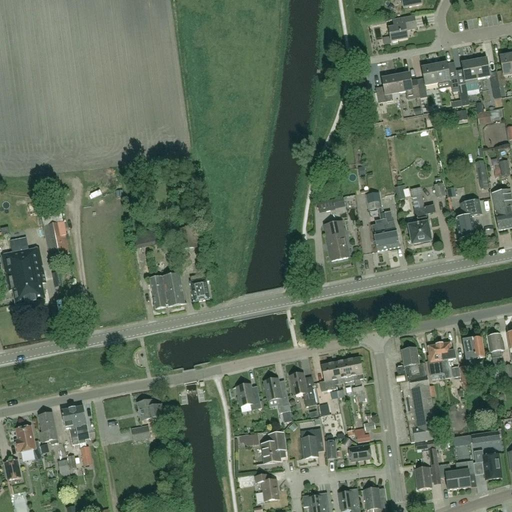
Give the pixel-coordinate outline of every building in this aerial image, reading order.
[(395,0),(396,4),(402,2),(404,10),(422,6),(421,0),(395,0)] [(389,30),(391,44),(408,40),(406,32),(416,30),(414,17),(393,21),(394,29),(389,30)] [(504,78),(511,76),(511,55),(500,58),(503,73),(496,74),(499,88),(506,87),(504,78)] [(491,78),(493,90),(499,88),(496,74),(490,75),(487,60),(474,62),(477,81),(478,81),(491,78)] [(479,84),(478,81),(477,81),(474,62),(462,65),(465,84),(469,83),(470,86),(479,84)] [(434,67),(438,85),(451,83),(453,94),(460,93),(459,87),(457,78),(450,79),(447,64),(434,67)] [(418,86),(420,97),(420,100),(427,99),(425,88),(438,85),(434,67),(422,69),(424,84),(418,86)] [(396,78),(399,95),(406,94),(407,100),(420,97),(418,86),(417,83),(411,84),(410,75),(396,78)] [(399,95),(396,78),(382,81),(384,89),(376,91),(378,105),(393,103),(392,96),(399,95)] [(459,87),(460,93),(462,108),(469,107),(465,86),(459,87)] [(501,100),(499,88),(493,90),(495,101),(501,100)] [(490,113),(477,116),(479,125),(491,122),(490,113)] [(484,162),(477,163),(480,182),(488,181),(486,168),(486,169),(484,162)] [(502,178),(510,176),(508,166),(505,167),(504,163),(500,164),(502,178)] [(445,197),(443,185),(435,187),(437,199),(445,197)] [(506,223),(508,222),(510,230),(511,229),(511,196),(511,191),(501,193),(504,208),(503,208),(506,223)] [(499,232),(510,230),(508,222),(506,223),(503,208),(504,208),(501,193),(493,195),(496,212),(495,212),(496,217),(499,232)] [(368,204),(380,202),(379,194),(366,197),(368,204)] [(421,195),(412,197),(415,211),(414,211),(417,226),(409,228),(413,246),(431,242),(426,216),(435,214),(434,207),(424,209),(421,195)] [(335,210),(345,208),(343,198),(333,200),(335,210)] [(368,204),(369,212),(379,210),(381,222),(376,223),(376,227),(372,227),(374,236),(378,253),(388,251),(385,231),(387,230),(385,220),(384,220),(383,215),(382,209),(380,202),(368,204)] [(465,219),(456,221),(460,240),(476,237),(472,218),(482,216),(479,202),(462,205),(465,219)] [(385,231),(388,251),(400,249),(394,222),(387,224),(385,214),(383,215),(384,220),(385,220),(387,230),(385,231)] [(11,227),(21,225),(20,219),(10,220),(11,227)] [(63,223),(44,227),(43,227),(50,258),(69,254),(63,223)] [(350,259),(342,224),(325,227),(332,263),(350,259)] [(192,228),(194,248),(201,247),(199,227),(192,228)] [(192,228),(180,230),(182,250),(194,248),(192,228)] [(158,245),(155,231),(133,236),(136,250),(158,245)] [(12,254),(20,289),(23,288),(26,304),(45,300),(42,284),(46,284),(39,249),(12,254)] [(20,289),(12,254),(2,256),(9,292),(12,291),(15,306),(26,304),(23,288),(20,289)] [(208,274),(190,278),(191,283),(190,283),(194,303),(210,300),(207,282),(210,282),(208,274)] [(166,307),(168,307),(168,308),(185,305),(180,275),(150,280),(156,311),(166,309),(166,307)] [(505,352),(504,343),(502,343),(501,336),(489,338),(492,354),(494,367),(501,366),(500,359),(502,359),(501,353),(505,352)] [(480,337),(473,338),(473,341),(464,342),(467,362),(485,359),(482,339),(480,339),(480,337)] [(451,344),(439,346),(442,362),(445,382),(451,380),(448,361),(456,360),(455,352),(453,352),(451,344)] [(434,364),(442,362),(439,346),(428,348),(430,357),(428,357),(429,364),(428,364),(430,377),(437,376),(434,364)] [(417,350),(402,352),(405,367),(419,366),(417,350)] [(360,359),(350,361),(354,382),(355,387),(360,385),(359,381),(364,380),(360,359)] [(354,382),(350,361),(340,363),(344,380),(345,384),(354,382)] [(344,380),(340,363),(331,365),(335,386),(338,385),(337,381),(344,380)] [(336,391),(335,386),(331,365),(321,367),(324,383),(320,384),(322,394),(336,391)] [(403,392),(411,444),(437,440),(429,388),(425,365),(419,366),(405,367),(397,369),(401,392),(403,392)] [(466,367),(459,368),(460,378),(462,383),(469,381),(466,367)] [(460,378),(459,368),(458,368),(452,369),(453,379),(460,378)] [(294,398),(303,396),(306,409),(317,407),(313,388),(307,389),(304,375),(290,378),(294,398)] [(278,380),(264,383),(268,403),(277,401),(280,415),(291,413),(287,392),(281,394),(278,380)] [(251,413),(252,413),(262,410),(259,398),(253,399),(251,386),(237,389),(241,409),(250,407),(251,413)] [(359,404),(365,402),(362,388),(353,390),(354,396),(357,395),(359,404)] [(343,391),(330,394),(332,401),(338,399),(339,403),(345,402),(343,391)] [(137,404),(141,422),(155,419),(164,417),(161,405),(153,407),(152,401),(137,404)] [(83,407),(72,409),(80,445),(86,443),(84,435),(89,434),(87,425),(83,407)] [(80,445),(72,409),(62,411),(65,430),(69,429),(73,446),(80,445)] [(59,444),(56,430),(53,414),(39,417),(42,433),(40,434),(42,444),(50,442),(51,446),(59,444)] [(364,425),(365,432),(376,430),(374,419),(367,420),(368,424),(364,425)] [(444,422),(445,435),(452,434),(450,421),(444,422)] [(34,451),(34,452),(40,451),(39,442),(34,443),(31,427),(16,430),(18,440),(15,441),(17,453),(20,452),(20,453),(34,451)] [(132,430),(133,437),(134,442),(151,438),(149,427),(132,430)] [(304,460),(319,458),(317,444),(323,443),(321,431),(301,433),(302,441),(304,460)] [(112,434),(114,443),(122,441),(120,432),(112,434)] [(270,445),(262,446),(265,466),(280,464),(279,453),(285,452),(283,435),(269,437),(270,445)] [(369,435),(366,435),(356,437),(358,444),(370,442),(369,435)] [(258,436),(247,437),(248,445),(259,443),(258,436)] [(344,439),(341,444),(347,447),(350,443),(344,439)] [(435,441),(436,450),(449,449),(449,448),(450,448),(449,439),(447,440),(447,439),(435,441)] [(430,452),(436,450),(435,441),(422,443),(423,450),(429,450),(430,452)] [(337,460),(336,442),(326,443),(327,460),(337,460)] [(369,447),(349,450),(351,464),(371,461),(369,447)] [(80,450),(83,460),(91,458),(89,448),(80,450)] [(439,474),(436,451),(430,452),(432,469),(415,471),(418,491),(432,489),(430,476),(439,474)] [(486,481),(502,479),(499,455),(483,457),(483,452),(474,453),(476,465),(484,463),(486,481)] [(67,457),(68,461),(69,470),(77,469),(74,456),(67,457)] [(4,464),(8,481),(22,478),(18,461),(4,464)] [(58,462),(61,481),(71,479),(69,470),(68,461),(58,462)] [(473,462),(467,463),(456,465),(457,473),(460,490),(471,489),(470,476),(475,475),(473,462)] [(460,490),(457,473),(451,474),(450,466),(439,467),(441,480),(446,479),(448,492),(460,490)] [(268,477),(255,478),(256,485),(262,484),(265,503),(279,501),(276,482),(269,483),(268,477)] [(341,511),(348,511),(351,511),(360,511),(358,490),(351,491),(351,494),(339,496),(341,511)] [(387,511),(387,504),(380,504),(378,490),(364,492),(367,511),(374,511),(387,511)] [(309,497),(302,498),(304,509),(310,508),(310,511),(330,511),(328,495),(321,496),(321,498),(309,500),(309,497)]
